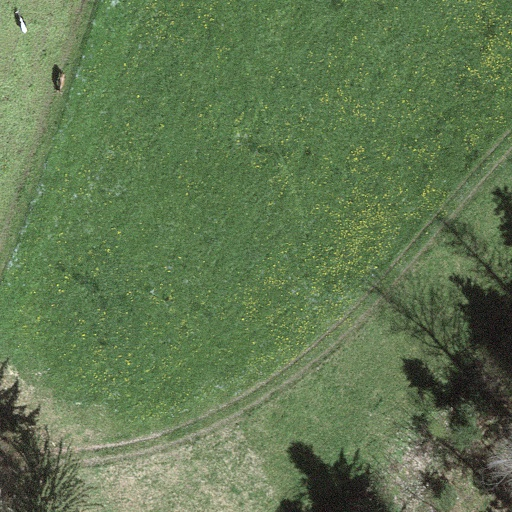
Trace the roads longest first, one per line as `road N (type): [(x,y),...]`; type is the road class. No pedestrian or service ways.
road 1 (track): [(511,149),(310,356),(234,409),(190,433),(0,473)]
road 2 (track): [(0,238),(81,0)]
